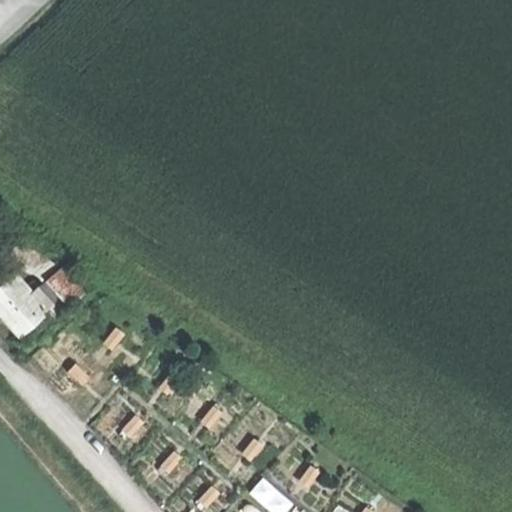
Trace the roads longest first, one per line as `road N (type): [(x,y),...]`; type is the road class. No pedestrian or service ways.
road 1 (residential): [(120,511),(0,371)]
road 2 (track): [(88,511),(0,406)]
